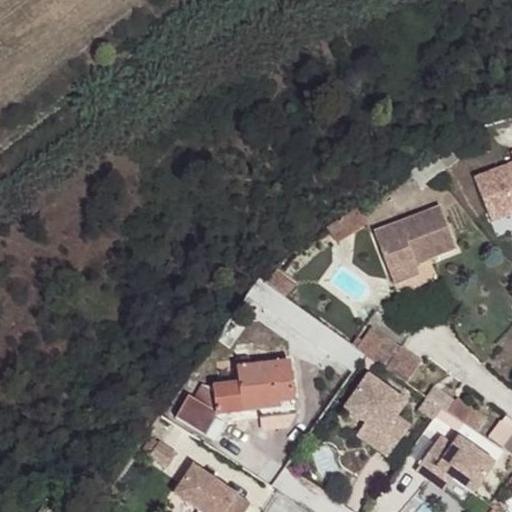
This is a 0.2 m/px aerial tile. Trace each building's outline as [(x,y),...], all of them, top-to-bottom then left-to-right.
[(501,137),(492,145),(501,154),(510,145),(501,137)] [(461,157),(454,148),(440,157),(421,171),(419,167),(411,172),(422,186),(447,167),(461,157)] [(511,167),(484,174),(494,219),(511,215),(511,167)] [(376,234),(391,270),(416,261),(418,265),(458,249),(440,207),(376,234)] [(359,208),(329,227),(337,240),(367,221),(359,208)] [(511,215),(494,219),(497,234),(511,230),(511,215)] [(416,261),(391,270),(397,287),(422,275),(418,265),(416,261)] [(265,281),(285,295),(294,282),(275,268),(265,281)] [(293,304),(286,315),(301,326),(325,343),(332,333),(293,304)] [(370,325),(355,345),(389,370),(403,349),(370,325)] [(235,349),(237,361),(250,359),(250,347),(235,349)] [(403,349),(389,370),(406,383),(420,362),(403,349)] [(237,361),(237,368),(251,367),(250,359),(237,361)] [(251,367),(237,368),(240,394),(215,397),(207,390),(198,402),(189,398),(183,411),(176,421),(206,438),(219,417),(242,415),(260,413),(281,410),(280,405),(295,403),(290,362),(286,362),(274,364),(251,367)] [(420,362),(406,383),(409,385),(423,365),(420,362)] [(371,376),(348,409),(368,423),(385,435),(377,447),(391,458),(413,426),(400,416),(410,403),(371,376)] [(444,409),(437,403),(429,398),(421,410),(436,420),(444,409)] [(486,421),(458,400),(449,412),(467,425),(477,433),(486,421)] [(281,410),(260,413),(261,422),(297,416),(295,403),(280,405),(281,410)] [(441,422),(460,435),(467,425),(449,412),(441,422)] [(368,423),(360,436),(377,447),(385,435),(368,423)] [(511,437),(502,451),(511,458),(511,437)] [(154,440),(145,453),(173,472),(181,460),(154,440)] [(452,444),(427,478),(440,488),(449,476),(463,487),(483,502),(506,473),(471,447),(465,454),(452,444)] [(192,511),(254,511),(200,473),(179,502),(192,511)] [(449,476),(440,488),(454,499),(463,487),(449,476)] [(171,511),(192,511),(179,502),(171,511)]
